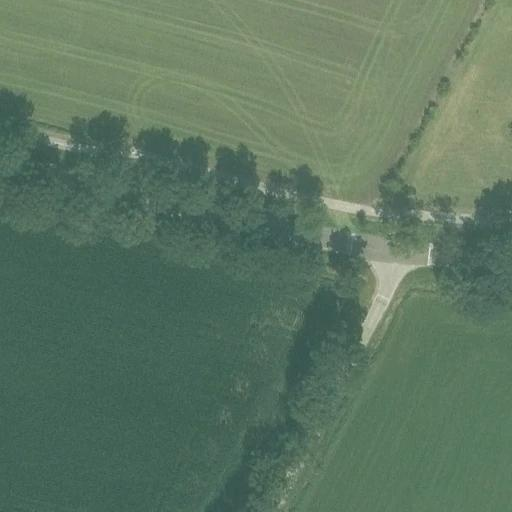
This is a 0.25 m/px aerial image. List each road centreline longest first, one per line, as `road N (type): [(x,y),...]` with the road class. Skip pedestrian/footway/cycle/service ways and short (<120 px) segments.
road 1 (tertiary): [(397,256),(0,160)]
road 2 (unclassified): [(272,511),(397,256)]
